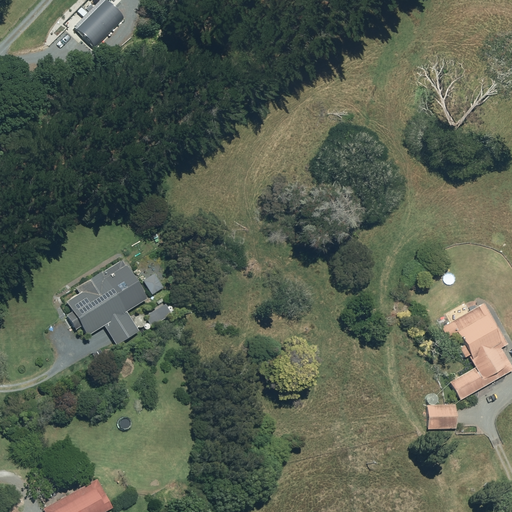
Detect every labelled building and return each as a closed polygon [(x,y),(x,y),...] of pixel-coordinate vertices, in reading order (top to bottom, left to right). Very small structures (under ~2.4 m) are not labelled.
[(126,17),(109,1),(80,32),(97,49),(126,17)] [(145,302),(123,262),(73,289),(76,294),(60,303),(80,340),(103,328),(112,347),(137,334),(126,313),(145,302)] [(476,301),(438,326),(466,370),(443,385),(457,406),(511,371),(497,350),(504,345),(476,301)] [(452,406),(423,407),(424,431),(426,431),(426,437),(438,437),(438,431),(453,431),(452,406)] [(46,511),(101,511),(111,507),(96,479),(43,507),(46,511)]
